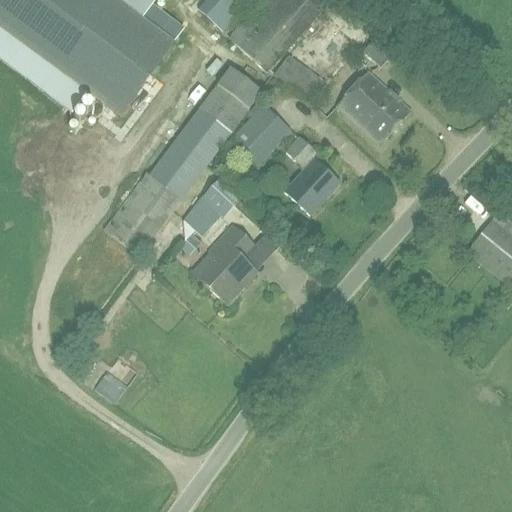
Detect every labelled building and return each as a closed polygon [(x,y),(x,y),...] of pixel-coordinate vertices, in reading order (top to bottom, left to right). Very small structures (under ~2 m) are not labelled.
[(184,27),(187,18),(149,4),(138,0),(108,0),(105,10),(97,6),(91,0),(82,0),(81,1),(77,0),(76,0),(66,9),(60,26),(39,43),(47,52),(58,43),(51,61),(57,68),(65,61),(78,76),(71,95),(85,83),(96,96),(116,104),(125,96),(136,67),(184,27)] [(207,0),(198,11),(222,32),(251,0),(207,0)] [(303,0),(263,0),(228,40),(266,75),(320,15),(303,0)] [(393,55),(376,39),(362,54),(380,70),(393,55)] [(418,49),(414,55),(421,60),(425,53),(418,49)] [(287,56),(271,77),(308,102),(324,84),(287,56)] [(103,232),(137,257),(260,93),(229,70),(103,232)] [(161,98),(170,84),(154,74),(146,89),(161,98)] [(409,113),(366,74),(336,106),(379,146),(409,113)] [(262,107),(231,141),(258,166),(290,133),(262,107)] [(301,170),(314,156),(298,140),(284,154),(301,170)] [(307,217),(337,185),(313,162),(283,194),(307,217)] [(202,201),(183,224),(201,241),(221,219),(222,220),(241,200),(221,180),(202,201)] [(511,232),(494,218),(465,254),(511,292),(511,232)] [(241,262),(253,249),(232,229),(212,251),(220,260),(199,282),(225,307),(255,275),(241,262)] [(100,386),(122,401),(133,386),(110,370),(100,386)]
